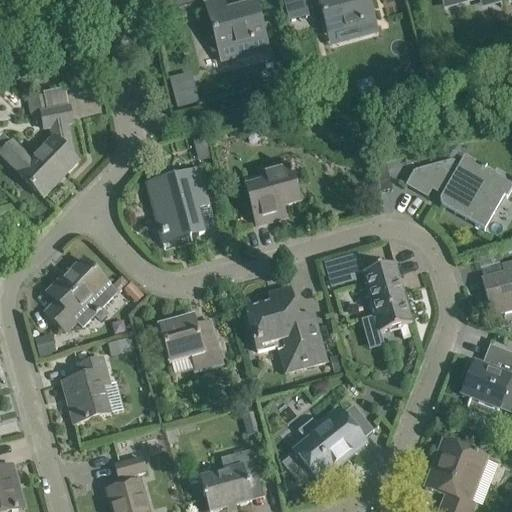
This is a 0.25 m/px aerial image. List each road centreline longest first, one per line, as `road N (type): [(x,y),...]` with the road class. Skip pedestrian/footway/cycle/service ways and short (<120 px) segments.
road 1 (residential): [(85,209),(134,264),(170,285),(378,229),(425,242),(450,295),(449,331),(398,464),(348,511)]
road 2 (residential): [(60,511),(6,310),(17,273)]
road 3 (residential): [(85,209),(129,155),(106,0)]
